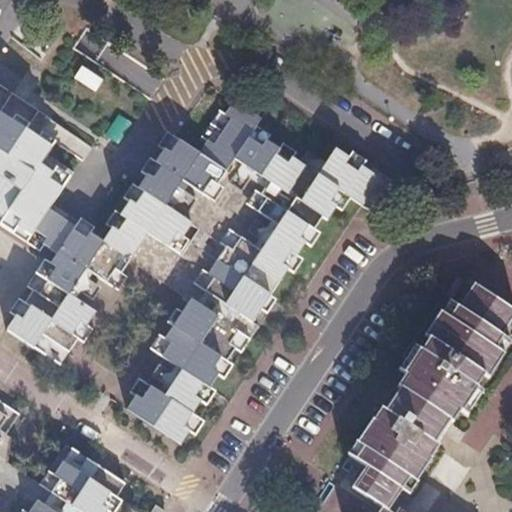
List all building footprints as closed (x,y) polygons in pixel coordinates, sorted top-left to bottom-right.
[(104,82),(82,69),(75,81),(95,94),(104,82)] [(118,231),(112,227),(102,242),(97,239),(89,233),(85,239),(71,230),(73,227),(48,210),(53,202),(62,190),(49,180),(57,168),(70,178),(73,173),(63,165),(49,155),(55,148),(43,140),(40,137),(52,121),(38,111),(36,109),(27,103),(8,92),(0,85),(0,216),(3,219),(7,213),(20,222),(17,227),(31,236),(34,231),(45,239),(42,243),(49,248),(57,253),(49,264),(55,268),(47,281),(38,295),(29,308),(12,334),(51,360),(60,348),(67,351),(75,338),(69,334),(77,323),(84,327),(94,312),(75,299),(80,291),(88,281),(93,273),(105,281),(113,269),(120,274),(130,259),(192,298),(181,314),(173,327),(164,340),(171,344),(162,357),(157,364),(169,372),(157,391),(149,386),(141,400),(134,395),(124,410),(131,414),(147,424),(153,428),(178,445),(188,431),(182,427),(190,414),(199,401),(193,397),(201,385),(207,389),(216,374),(210,370),(218,358),(224,362),(233,349),(227,345),(236,332),(229,327),(237,314),(250,323),(255,316),(260,308),(268,296),(286,269),(280,265),(288,253),(294,257),(304,242),(298,238),(306,227),(312,231),(320,217),(325,221),(335,206),(328,202),(337,190),(350,199),(364,207),(371,195),(377,199),(386,185),(360,167),(356,173),(343,164),(347,159),(337,152),(334,150),(324,165),(318,161),(310,172),(298,164),(290,159),(287,164),(274,156),(278,150),(264,141),(260,147),(247,138),(255,126),(260,119),(233,102),(224,115),(229,119),(221,132),(213,145),(207,141),(198,154),(191,150),(177,140),(174,146),(169,153),(163,149),(154,163),(160,167),(152,180),(147,176),(137,189),(143,193),(135,205),(129,202),(119,216),(125,220),(118,231)] [(208,124),(221,132),(229,119),(224,115),(217,111),(208,124)] [(200,137),(207,141),(213,145),(221,132),(208,124),(200,137)] [(268,135),(255,126),(247,138),(260,147),(264,141),(268,135)] [(159,146),(163,149),(169,153),(174,146),(177,140),(167,134),(165,132),(157,145),(159,146)] [(195,145),(191,150),(198,154),(207,141),(200,137),(195,145)] [(282,144),(278,150),(274,156),(287,164),(290,159),(295,153),(282,144)] [(71,155),(57,145),(55,148),(49,155),(63,165),(71,155)] [(306,153),(298,164),(310,172),(318,161),(306,153)] [(351,153),(347,159),(343,164),(356,173),(360,167),(364,160),(351,153)] [(142,172),(147,176),(152,180),(160,167),(154,163),(150,160),(148,158),(140,171),(142,172)] [(62,190),(70,178),(57,168),(49,180),(62,190)] [(124,199),(129,202),(135,205),(143,193),(137,189),(132,187),(130,185),(122,198),(124,199)] [(342,211),(350,199),(337,190),(328,202),(335,206),(342,211)] [(383,203),(377,199),(371,195),(364,207),(375,215),(383,203)] [(74,216),(53,202),(48,210),(73,227),(79,219),(74,216)] [(107,224),(112,227),(118,231),(125,220),(119,216),(114,213),(113,212),(106,223),(107,224)] [(0,226),(11,234),(17,227),(20,222),(7,213),(3,219),(0,223),(0,226)] [(79,219),(73,227),(71,230),(85,239),(89,233),(92,228),(79,219)] [(318,235),(312,231),(306,227),(298,238),(304,242),(311,246),(318,235)] [(38,250),(42,243),(45,239),(34,231),(31,236),(26,243),(38,250)] [(300,262),(294,257),(288,253),(280,265),(286,269),(293,273),(300,262)] [(35,273),(47,281),(55,268),(49,264),(43,261),(35,273)] [(126,278),(120,274),(113,269),(105,281),(118,290),(126,278)] [(32,291),(38,295),(47,281),(35,273),(26,287),(32,291)] [(99,288),(88,281),(80,291),(92,299),(99,288)] [(386,510),(387,510),(409,478),(415,482),(431,459),(429,458),(437,446),(434,444),(448,421),(451,423),(460,411),(467,416),(482,393),(475,388),(484,375),(488,377),(503,355),(501,353),(509,342),(500,336),(511,318),(511,309),(474,284),(458,307),(450,319),(441,313),(440,312),(425,335),(429,337),(420,351),(405,374),(397,387),(400,389),(385,411),(381,410),(373,421),(372,420),(357,443),(364,447),(371,452),(364,464),(367,467),(353,487),(383,507),(386,510)] [(23,304),(29,308),(38,295),(32,291),(23,304)] [(92,299),(80,291),(75,299),(94,312),(100,304),(92,299)] [(275,300),(268,296),(260,308),(266,313),(275,300)] [(8,312),(15,317),(21,320),(29,308),(23,304),(16,300),(8,312)] [(450,319),(458,307),(454,304),(449,301),(447,304),(441,313),(450,319)] [(173,327),(181,314),(175,310),(166,323),(173,327)] [(69,334),(75,338),(83,343),(91,331),(84,327),(77,323),(69,334)] [(240,353),(249,340),(236,332),(227,345),(233,349),(240,353)] [(171,344),(164,340),(158,336),(149,349),(162,357),(171,344)] [(398,369),(405,374),(420,351),(413,347),(398,369)] [(231,367),(224,362),(218,358),(210,370),(216,374),(223,379),(231,367)] [(169,372),(157,364),(149,376),(161,384),(169,372)] [(161,384),(149,376),(141,371),(136,378),(149,386),(157,391),(161,384)] [(149,386),(136,378),(128,391),(134,395),(135,396),(141,400),(149,386)] [(214,393),(207,389),(201,385),(193,397),(199,401),(206,405),(214,393)] [(104,511),(106,510),(100,506),(109,493),(115,498),(124,485),(111,477),(67,447),(60,443),(35,480),(2,459),(27,421),(20,417),(15,413),(0,403),(0,511),(104,511)] [(203,422),(190,414),(182,427),(188,431),(195,435),(203,422)] [(356,459),(364,464),(371,452),(364,447),(356,459)] [(114,511),(121,501),(115,498),(109,493),(100,506),(106,510),(109,511),(114,511)]
